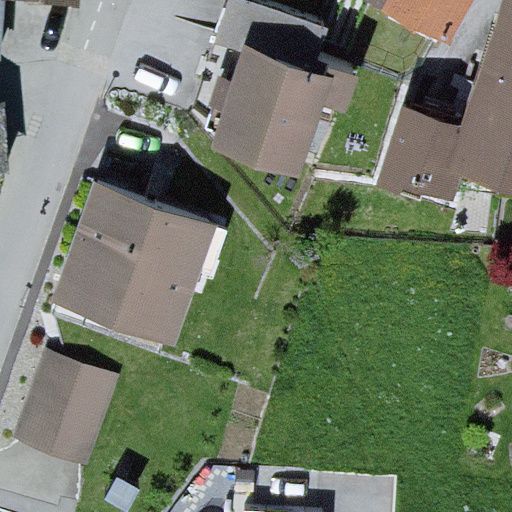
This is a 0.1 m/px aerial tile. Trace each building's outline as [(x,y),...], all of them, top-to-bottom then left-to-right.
[(8,0),(0,0),(0,35),(5,36),(8,0)] [(336,8),(308,0),(229,0),(221,28),(255,38),(259,26),(324,48),(336,8)] [(475,0),(422,0),(464,22),(475,0)] [(348,56),(324,48),(259,26),(255,38),(225,126),(314,156),(348,56)] [(511,27),(482,110),(470,145),(511,160),(511,27)] [(470,145),(482,110),(418,87),(389,169),(453,192),(470,145)] [(227,202),(104,165),(69,282),(192,319),(227,202)] [(117,358),(44,336),(18,425),(91,446),(117,358)]
